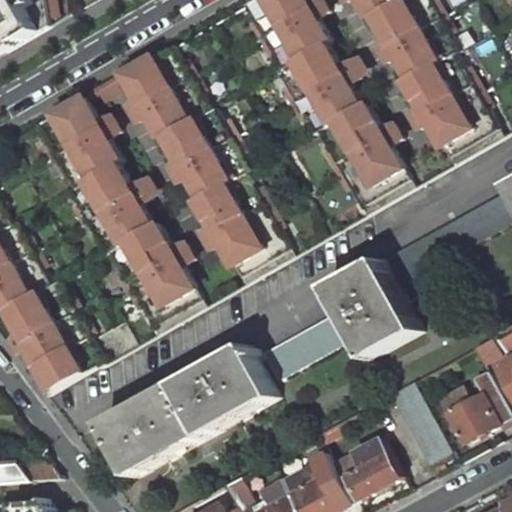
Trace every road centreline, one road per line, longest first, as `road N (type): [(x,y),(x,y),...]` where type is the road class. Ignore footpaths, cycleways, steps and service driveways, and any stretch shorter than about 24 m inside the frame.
road 1 (residential): [(73,419),(511,166)]
road 2 (residential): [(0,101),(179,0)]
road 3 (residential): [(103,511),(0,376)]
